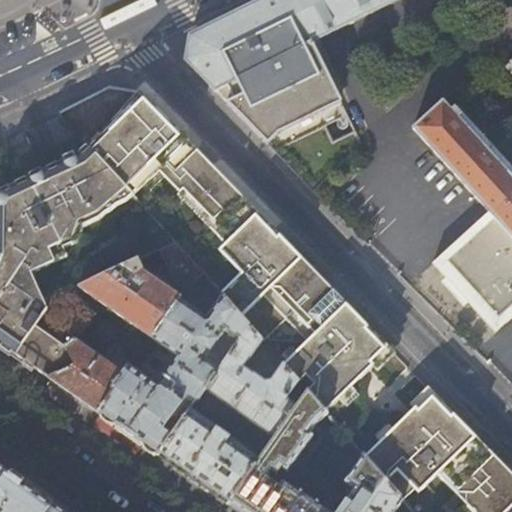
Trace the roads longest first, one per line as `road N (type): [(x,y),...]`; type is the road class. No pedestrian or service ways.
road 1 (residential): [(127,16),(147,55),(511,431)]
road 2 (secondary): [(155,511),(0,401)]
road 3 (secondary): [(127,16),(0,77)]
